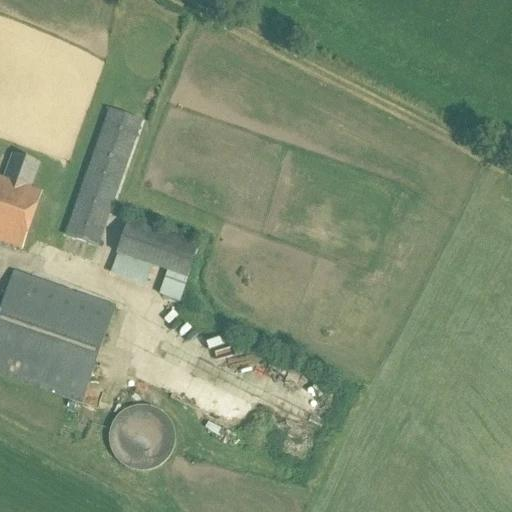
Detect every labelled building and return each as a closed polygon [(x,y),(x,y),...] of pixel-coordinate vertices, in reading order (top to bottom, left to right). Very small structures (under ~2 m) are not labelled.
[(66,237),(97,248),(141,123),(110,112),(66,237)] [(0,244),(21,252),(41,195),(30,191),(39,165),(12,155),(3,182),(0,180),(0,244)] [(166,275),(185,282),(195,255),(199,246),(128,221),(124,230),(115,256),(166,275)] [(0,313),(0,376),(81,404),(114,309),(13,274),(0,313)] [(178,303),(185,282),(166,275),(158,296),(178,303)] [(316,380),(308,404),(329,410),(337,387),(316,380)] [(109,435),(109,438),(108,441),(109,444),(109,447),(110,449),(111,452),(112,455),(113,457),(115,460),(116,462),(118,464),(120,466),(123,468),(125,469),(128,471),(130,472),(133,473),(136,473),(139,474),(142,474),(145,474),(148,473),(150,472),(153,471),(156,470),(158,469),(161,467),(163,466),(165,464),(167,461),(169,459),(170,457),(172,454),(173,451),(173,448),(174,446),(174,443),(174,440),(174,437),(174,434),(173,431),(172,429),(171,426),(170,424),(168,421),(166,419),(164,417),(162,415),(160,413),(157,412),(155,411),(152,410),(149,409),(147,408),(144,408),(141,408),(138,408),(135,408),(133,409),(130,410),(127,411),(125,412),(122,414),(120,416),(118,418),(116,420),(114,422),(113,424),(112,427),(110,430),(110,432),(109,435)]
